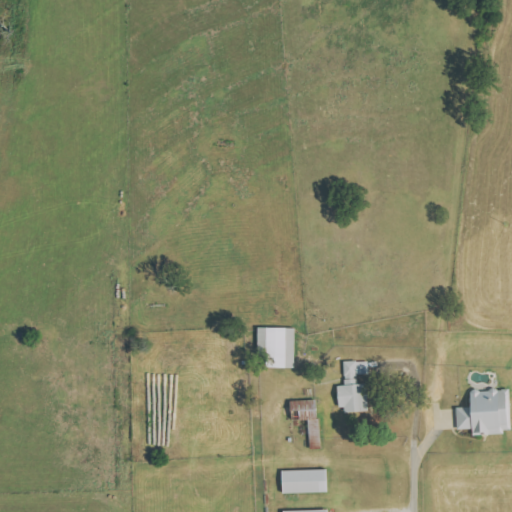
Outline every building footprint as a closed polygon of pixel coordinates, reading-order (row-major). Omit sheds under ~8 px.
[(298,328),(262,327),(261,348),(270,348),(269,367),(297,368),(298,328)] [(346,363),(348,386),(342,386),(345,413),(372,411),(369,383),(361,384),(361,375),(373,374),(372,361),(346,363)] [(460,408),(461,429),(476,429),(477,434),(511,431),(511,389),(475,392),(476,407),(460,408)] [(312,447),(322,447),(321,400),(294,401),(295,421),(312,420),(312,447)] [(331,493),(330,470),(286,471),(287,494),(331,493)]
